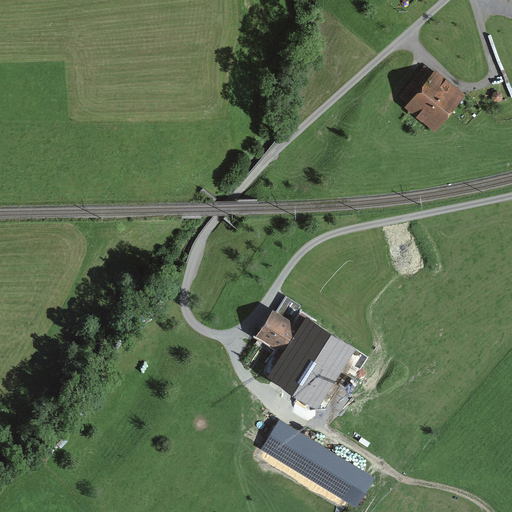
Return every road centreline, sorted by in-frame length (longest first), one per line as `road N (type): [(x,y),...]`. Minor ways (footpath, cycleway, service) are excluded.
road 1 (unclassified): [(445,0),(275,150),(214,220),(193,260),(186,311),(210,333),(236,333),(316,240),(511,195)]
road 2 (track): [(354,352),(357,370),(343,388),(314,402),(277,405),(404,479),(460,489),(495,511)]
